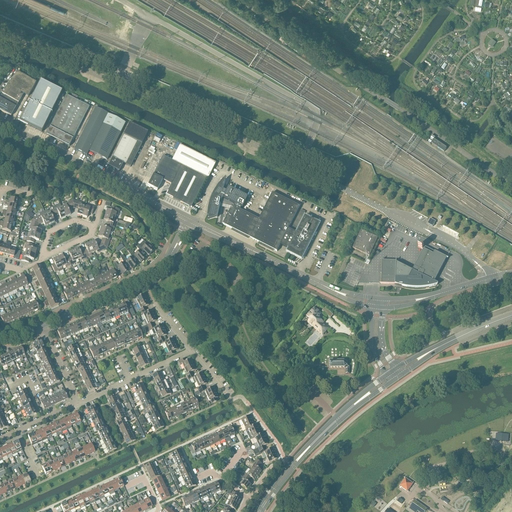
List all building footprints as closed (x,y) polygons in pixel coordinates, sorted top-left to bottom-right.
[(281,37),(279,38),(283,41),(282,43),(284,44),(285,42),(300,53),(302,49),(282,35),(281,37)] [(17,72),(0,95),(0,110),(11,117),(23,94),(28,97),(36,83),(17,72)] [(62,93),(40,82),(24,114),(23,113),(19,121),(41,133),(62,93)] [(50,128),(49,128),(46,135),(58,141),(78,101),(66,96),(50,128)] [(73,140),(89,107),(78,101),(58,141),(69,147),(73,140)] [(95,108),(74,149),(87,156),(89,151),(108,114),(95,108)] [(108,114),(89,151),(89,152),(107,160),(125,123),(108,114)] [(130,168),(142,145),(148,133),(129,124),(123,136),(112,158),(108,166),(119,172),(123,164),(130,168)] [(434,139),(431,143),(444,152),(447,148),(434,139)] [(148,186),(157,191),(162,180),(171,185),(166,196),(191,208),(206,178),(208,179),(216,164),(179,145),(172,161),(163,157),(148,186)] [(208,215),(208,216),(208,222),(208,221),(217,219),(220,204),(232,207),(223,224),(226,226),(256,241),(277,252),(280,245),(290,249),(288,252),(289,252),(296,256),(301,258),(318,224),(306,218),(298,234),(288,229),(300,206),(272,193),(259,220),(240,210),(241,208),(242,209),(248,197),(229,187),(227,192),(224,190),(225,184),(225,182),(226,178),(223,181),(222,182),(221,182),(219,185),(217,188),(215,191),(214,194),(212,197),(211,201),(209,204),(209,205),(209,208),(208,214),(208,215)] [(6,201),(5,203),(18,206),(19,201),(18,201),(18,199),(14,198),(13,199),(10,199),(9,202),(6,201)] [(61,208),(66,217),(70,215),(68,210),(73,208),(73,200),(63,205),(64,206),(61,208)] [(82,216),(82,214),(85,206),(82,205),(83,204),(73,200),(73,208),(78,209),(77,214),(82,216)] [(18,206),(5,203),(4,205),(8,206),(7,209),(16,212),(18,206)] [(60,204),(52,208),(52,210),(55,214),(55,216),(58,215),(61,219),(66,217),(61,208),(60,204)] [(82,214),(82,216),(87,218),(89,213),(92,214),(94,207),(89,206),(88,207),(85,206),(82,214)] [(105,216),(112,218),(115,219),(116,216),(118,217),(120,210),(113,208),(112,212),(107,211),(105,216)] [(55,216),(55,214),(52,210),(47,212),(48,214),(45,215),(50,224),(55,222),(52,217),(55,216)] [(15,217),(2,214),(2,216),(5,217),(4,220),(13,222),(15,217)] [(50,224),(45,215),(43,216),(42,215),(32,219),(38,224),(43,222),(45,227),(50,224)] [(115,219),(112,218),(105,216),(103,221),(108,222),(107,226),(112,227),(114,228),(116,222),(114,222),(115,219)] [(38,224),(32,219),(29,230),(31,230),(30,233),(40,236),(41,231),(36,230),(38,224)] [(428,222),(427,224),(433,227),(434,225),(436,221),(430,219),(428,222)] [(2,230),(11,233),(12,227),(0,224),(0,226),(2,227),(2,230)] [(114,228),(112,227),(107,226),(106,229),(101,227),(100,232),(109,235),(110,233),(112,233),(114,228)] [(378,238),(361,230),(352,248),(370,256),(378,238)] [(109,235),(100,232),(98,237),(103,239),(101,244),(107,249),(110,239),(108,238),(109,235)] [(40,236),(30,233),(29,236),(27,236),(26,242),(33,243),(34,240),(39,241),(40,236)] [(107,249),(101,244),(96,246),(94,241),(89,244),(94,253),(97,252),(97,253),(107,249)] [(144,241),(139,246),(137,243),(135,246),(139,251),(140,251),(141,253),(144,251),(149,256),(149,255),(150,256),(151,254),(151,253),(154,251),(147,244),(146,244),(144,241)] [(25,253),(35,255),(36,250),(31,249),(32,245),(25,243),(24,249),(26,250),(25,253)] [(94,253),(89,244),(84,246),(87,251),(84,252),(87,258),(92,256),(91,254),(94,253)] [(436,284),(436,283),(434,282),(439,272),(446,258),(447,258),(419,244),(418,247),(423,250),(417,261),(412,271),(398,264),(396,264),(396,261),(382,261),(381,284),(399,285),(398,286),(402,287),(408,288),(413,288),(419,288),(425,288),(430,287),(436,286),(436,285),(435,285),(436,283),(436,284)] [(132,257),(133,260),(136,258),(141,263),(146,258),(141,253),(140,251),(139,251),(134,255),(129,248),(126,250),(131,257),(132,258),(132,257)] [(87,258),(84,252),(81,253),(78,249),(73,251),(78,260),(81,259),(81,261),(87,258)] [(78,260),(73,251),(69,253),(71,258),(68,259),(71,266),(76,263),(75,262),(78,260)] [(21,261),(27,263),(28,259),(34,261),(35,255),(25,253),(24,256),(22,255),(21,261)] [(124,263),(126,267),(129,265),(132,270),(138,265),(133,260),(132,257),(132,258),(131,257),(126,261),(122,255),(120,257),(123,263),(124,263)] [(62,256),(58,258),(62,268),(65,266),(65,267),(66,268),(71,266),(68,259),(65,261),(62,256)] [(52,267),(55,273),(58,272),(59,273),(63,271),(58,258),(53,261),(55,265),(52,267)] [(330,259),(324,273),(334,278),(340,268),(334,265),(336,262),(330,259)] [(114,265),(113,265),(116,271),(119,269),(122,274),(123,275),(129,272),(126,267),(124,263),(123,263),(118,266),(116,264),(114,265)] [(31,276),(43,270),(40,265),(32,269),(33,272),(30,273),(31,276)] [(43,270),(31,276),(32,278),(36,276),(37,279),(45,275),(43,270)] [(108,272),(112,280),(117,278),(113,270),(108,272)] [(103,274),(107,282),(112,280),(108,272),(103,274)] [(19,279),(23,288),(28,285),(22,273),(20,275),(21,278),(19,279)] [(107,282),(103,274),(98,276),(102,285),(107,282)] [(36,285),(47,280),(45,275),(37,279),(38,282),(35,283),(36,285)] [(93,279),(97,287),(102,285),(98,276),(93,279)] [(23,288),(19,279),(16,281),(14,277),(12,278),(18,290),(23,288)] [(18,290),(12,278),(10,279),(12,283),(9,284),(13,292),(18,290)] [(97,287),(93,279),(88,281),(92,289),(97,287)] [(41,289),(50,285),(47,280),(36,285),(37,288),(40,286),(41,289)] [(83,283),(83,284),(87,292),(92,289),(88,281),(83,283)] [(13,292),(9,284),(6,285),(5,282),(2,283),(8,295),(13,292)] [(87,292),(83,284),(83,283),(78,286),(82,294),(87,292)] [(40,295),(52,290),(50,285),(41,289),(43,291),(39,293),(40,295)] [(73,288),(74,288),(77,296),(82,294),(78,286),(73,288)] [(77,296),(74,288),(73,288),(68,290),(72,298),(77,296)] [(52,290),(40,295),(41,297),(45,296),(46,299),(54,295),(52,290)] [(63,292),(67,301),(72,298),(68,290),(63,292)] [(45,305),(56,300),(54,295),(46,299),(47,301),(44,303),(45,305)] [(138,304),(147,300),(144,295),(135,299),(138,304)] [(56,300),(45,305),(46,307),(49,306),(50,309),(59,305),(56,300)] [(147,300),(138,304),(140,309),(139,310),(140,313),(146,310),(145,307),(149,306),(147,300)] [(30,303),(34,312),(39,309),(35,301),(30,303)] [(25,306),(29,314),(34,312),(30,303),(25,306)] [(128,313),(124,304),(120,306),(124,315),(128,313)] [(29,314),(25,306),(20,308),(24,316),(29,314)] [(124,315),(120,306),(115,308),(119,317),(124,315)] [(15,310),(19,318),(24,316),(20,308),(15,310)] [(111,310),(112,312),(115,319),(119,317),(115,308),(111,310)] [(322,324),(323,323),(319,319),(319,318),(320,318),(320,317),(319,317),(319,316),(321,314),(315,308),(306,317),(310,320),(308,322),(313,327),(314,326),(317,329),(316,330),(322,335),(328,329),(322,324)] [(322,311),(330,318),(333,315),(326,308),(325,308),(322,311)] [(15,310),(10,312),(14,321),(19,318),(15,310)] [(112,312),(111,310),(107,312),(111,321),(115,319),(112,312)] [(145,320),(154,316),(152,311),(148,313),(146,310),(140,313),(142,316),(143,315),(145,320)] [(5,315),(9,323),(14,321),(10,312),(5,315)] [(111,321),(107,312),(102,314),(106,322),(105,322),(106,323),(111,321)] [(102,314),(102,313),(97,315),(101,324),(105,322),(106,323),(105,322),(106,322),(102,314)] [(9,323),(5,315),(0,317),(4,325),(9,323)] [(101,324),(97,315),(93,317),(97,326),(101,324)] [(148,329),(154,326),(152,323),(156,321),(154,316),(145,320),(147,325),(146,325),(148,329)] [(88,319),(93,328),(97,326),(93,317),(88,319)] [(93,328),(88,319),(84,321),(84,320),(84,321),(88,329),(87,329),(88,330),(93,328)] [(79,322),(83,331),(87,329),(88,329),(84,321),(84,320),(79,322)] [(83,331),(79,322),(75,324),(79,333),(83,331)] [(70,326),(74,335),(79,333),(75,324),(70,326)] [(154,335),(156,334),(164,330),(162,325),(155,329),(154,326),(148,329),(149,332),(151,331),(154,335)] [(66,328),(70,337),(74,335),(70,326),(66,328)] [(70,337),(66,328),(62,330),(66,339),(70,337)] [(143,337),(138,328),(134,331),(138,339),(143,337)] [(66,339),(62,330),(57,332),(61,341),(66,339)] [(158,343),(166,339),(164,337),(167,336),(164,330),(156,334),(158,339),(157,340),(158,343)] [(138,339),(134,331),(129,333),(134,341),(138,339)] [(134,341),(129,333),(125,335),(129,343),(134,341)] [(129,343),(125,335),(121,337),(125,345),(129,343)] [(125,345),(121,337),(116,339),(120,347),(125,345)] [(107,342),(111,350),(115,348),(116,348),(112,341),(112,339),(107,342)] [(116,339),(112,341),(116,348),(115,348),(116,350),(120,347),(116,339)] [(166,349),(175,345),(172,339),(167,342),(166,339),(158,343),(160,346),(164,344),(166,349)] [(33,349),(42,345),(40,340),(33,343),(33,342),(31,343),(33,349)] [(111,350),(107,342),(103,344),(107,352),(111,350)] [(94,346),(94,348),(98,356),(102,354),(98,346),(97,344),(94,346)] [(107,352),(103,344),(98,346),(102,354),(107,352)] [(32,353),(30,354),(31,356),(33,355),(44,350),(42,345),(33,349),(35,352),(32,353)] [(76,345),(67,349),(69,354),(78,350),(76,345)] [(175,345),(166,349),(168,353),(167,354),(169,357),(175,354),(173,351),(177,350),(175,345)] [(141,347),(132,351),(134,355),(143,351),(141,347)] [(25,357),(21,348),(16,350),(22,362),(23,361),(22,358),(25,357)] [(89,350),(93,359),(98,356),(94,348),(89,350)] [(22,362),(16,350),(12,352),(16,361),(19,360),(20,362),(22,362)] [(38,358),(47,354),(44,350),(33,355),(34,356),(36,355),(38,358)] [(71,358),(80,354),(78,350),(69,354),(71,358)] [(136,360),(145,356),(143,351),(134,355),(136,360)] [(16,361),(12,352),(7,354),(13,366),(14,365),(13,363),(16,361)] [(13,366),(7,354),(3,357),(7,365),(10,364),(11,367),(13,366)] [(37,364),(49,359),(47,354),(38,358),(39,361),(37,363),(37,364)] [(73,362),(82,358),(80,354),(71,358),(73,362)] [(138,364),(147,360),(145,356),(136,360),(138,364)] [(75,367),(84,363),(82,358),(73,362),(75,367)] [(42,368),(51,363),(49,359),(37,364),(38,366),(40,364),(42,368)] [(184,369),(193,365),(190,360),(186,362),(185,359),(179,362),(180,365),(182,364),(184,369)] [(147,360),(138,364),(141,369),(149,365),(147,360)] [(344,361),(330,361),(330,368),(345,368),(345,367),(346,368),(346,369),(346,374),(349,374),(349,367),(347,366),(347,362),(344,361)] [(42,373),(53,368),(51,363),(42,368),(43,371),(41,372),(42,373)] [(87,367),(87,366),(86,367),(84,363),(75,367),(77,371),(78,371),(86,367),(87,367)] [(187,378),(192,375),(191,372),(195,370),(193,365),(184,369),(186,374),(185,375),(187,378)] [(81,375),(89,371),(87,367),(86,367),(78,371),(77,371),(79,371),(81,375)] [(46,377),(55,373),(53,368),(42,373),(42,375),(45,374),(46,377)] [(83,379),(91,375),(89,371),(81,375),(83,379)] [(154,381),(163,377),(161,372),(152,376),(154,381)] [(46,383),(57,377),(55,373),(46,377),(48,380),(45,381),(46,383)] [(196,383),(204,379),(202,374),(194,378),(192,375),(187,378),(188,381),(192,379),(194,384),(196,383)] [(85,384),(93,380),(91,375),(83,379),(85,384)] [(51,386),(55,384),(60,382),(57,377),(46,383),(46,384),(49,383),(51,386)] [(156,385),(165,381),(163,377),(154,381),(156,385)] [(198,391),(204,389),(203,386),(207,384),(204,379),(196,383),(198,388),(197,388),(198,391)] [(87,388),(95,384),(93,380),(85,384),(87,388)] [(158,390),(167,385),(165,381),(156,385),(158,390)] [(95,384),(87,388),(89,393),(98,389),(95,384)] [(142,384),(133,388),(135,393),(144,389),(142,384)] [(160,394),(169,390),(167,385),(158,390),(160,394)] [(207,397),(215,393),(213,388),(205,391),(204,389),(198,391),(200,394),(204,392),(207,397)] [(66,393),(64,390),(62,391),(61,389),(58,391),(59,393),(63,402),(68,399),(65,393),(66,393)] [(144,389),(135,393),(137,397),(146,393),(144,389)] [(169,390),(160,394),(162,399),(171,394),(169,390)] [(16,401),(27,396),(25,391),(16,395),(17,398),(15,400),(16,401)] [(58,404),(53,392),(51,393),(52,396),(49,397),(53,406),(58,404)] [(53,392),(58,404),(63,402),(59,393),(55,394),(54,392),(53,392)] [(146,393),(137,397),(139,402),(148,398),(146,393)] [(218,402),(216,399),(218,398),(215,393),(207,397),(209,402),(208,402),(209,405),(218,402)] [(20,404),(29,400),(27,396),(16,401),(16,403),(19,401),(20,404)] [(53,406),(49,397),(47,398),(45,396),(44,397),(45,399),(45,400),(49,408),(53,406)] [(107,400),(107,401),(109,405),(118,401),(116,396),(107,400)] [(45,399),(44,397),(42,397),(43,400),(40,402),(44,410),(49,408),(45,400),(45,399)] [(141,406),(150,402),(148,398),(139,402),(141,406)] [(198,407),(194,399),(189,401),(193,409),(198,407)] [(20,410),(31,405),(29,400),(20,404),(22,408),(19,409),(20,410)] [(111,409),(120,405),(118,401),(109,405),(111,409)] [(193,409),(189,401),(184,403),(188,412),(193,409)] [(150,402),(141,406),(143,411),(145,410),(152,406),(150,402)] [(188,412),(184,403),(180,405),(184,414),(188,412)] [(31,405),(20,410),(21,412),(23,411),(25,414),(33,410),(31,405)] [(113,414),(122,410),(120,405),(111,409),(113,414)] [(184,414),(180,405),(175,408),(179,416),(184,414)] [(95,406),(86,410),(88,415),(97,411),(95,406)] [(145,410),(147,414),(155,410),(153,406),(152,406),(145,410)] [(179,416),(175,408),(170,410),(174,418),(179,416)] [(27,419),(30,418),(29,417),(36,415),(33,410),(25,414),(27,419)] [(122,410),(113,414),(115,418),(124,414),(122,410)] [(149,419),(157,415),(155,410),(147,414),(149,419)] [(174,418),(170,410),(165,412),(169,421),(174,418)] [(90,419),(99,415),(97,411),(88,415),(90,419)] [(81,422),(77,414),(72,417),(75,424),(81,422)] [(117,422),(117,423),(117,422),(125,419),(126,419),(124,414),(115,418),(117,422)] [(99,415),(90,419),(92,424),(101,419),(99,415)] [(157,415),(149,419),(151,423),(159,419),(157,415)] [(0,425),(7,422),(6,419),(8,418),(7,416),(0,419),(0,425)] [(67,419),(71,427),(75,424),(72,417),(67,419)] [(243,426),(252,422),(249,417),(240,421),(243,426)] [(71,427),(67,419),(62,421),(66,429),(71,427)] [(101,419),(92,424),(94,428),(103,424),(101,419)] [(127,423),(125,419),(117,422),(117,423),(117,422),(116,423),(118,427),(127,423)] [(159,419),(151,423),(153,427),(161,423),(159,419)] [(67,431),(66,429),(62,421),(57,424),(61,431),(62,433),(67,431)] [(7,429),(10,428),(7,422),(0,425),(0,430),(0,431),(7,428),(7,429)] [(254,427),(254,426),(252,422),(243,426),(245,431),(247,430),(254,427)] [(120,432),(129,428),(127,423),(118,427),(120,432)] [(161,423),(153,427),(155,432),(163,428),(161,423)] [(57,424),(52,426),(56,433),(57,436),(62,434),(62,433),(61,431),(57,424)] [(103,424),(94,428),(96,432),(97,432),(98,432),(105,428),(103,424)] [(245,431),(247,436),(258,431),(256,425),(254,426),(254,427),(247,430),(245,431)] [(47,428),(51,436),(56,433),(52,426),(47,428)] [(99,436),(108,432),(106,427),(105,428),(98,432),(97,432),(99,436)] [(235,436),(231,427),(225,430),(230,438),(235,436)] [(47,428),(43,430),(46,438),(47,440),(48,441),(52,438),(51,436),(47,428)] [(122,436),(131,432),(129,428),(120,432),(122,436)] [(38,433),(42,442),(47,440),(46,438),(43,430),(38,433)] [(230,438),(225,430),(221,432),(225,441),(230,438)] [(258,431),(247,436),(250,441),(252,440),(252,439),(252,440),(254,439),(254,438),(261,435),(260,435),(258,431)] [(108,432),(99,436),(101,441),(110,436),(108,432)] [(124,440),(133,436),(131,432),(122,436),(124,440)] [(225,441),(221,432),(216,434),(220,443),(225,441)] [(42,442),(38,433),(33,435),(37,444),(42,442)] [(220,443),(216,434),(211,436),(215,445),(220,443)] [(252,439),(252,440),(254,445),(256,444),(256,443),(265,439),(263,434),(260,435),(261,435),(254,438),(254,439),(252,440),(252,439)] [(495,441),(502,442),(508,442),(508,435),(505,435),(504,435),(503,435),(502,434),(496,434),(495,441)] [(28,437),(32,447),(37,444),(33,435),(28,437)] [(103,445),(112,441),(110,436),(101,441),(103,445)] [(127,445),(135,441),(133,436),(124,440),(127,445)] [(215,445),(211,436),(206,439),(210,447),(215,445)] [(210,447),(206,439),(201,441),(205,450),(210,447)] [(268,444),(265,439),(256,443),(256,444),(259,448),(258,449),(259,452),(265,449),(264,446),(268,444)] [(105,449),(114,445),(112,441),(103,445),(105,449)] [(205,450),(201,441),(196,443),(200,452),(205,450)] [(22,452),(18,442),(13,444),(17,454),(22,452)] [(195,453),(195,454),(200,452),(196,443),(191,446),(192,447),(189,449),(192,455),(195,453)] [(17,454),(13,444),(8,447),(11,455),(12,456),(17,454)] [(95,452),(91,445),(86,447),(90,455),(95,452)] [(116,450),(116,448),(114,445),(105,449),(108,454),(116,450)] [(3,449),(6,457),(11,455),(8,447),(3,449)] [(75,449),(76,452),(80,459),(85,457),(81,449),(80,447),(75,449)] [(90,455),(86,447),(81,449),(85,457),(90,455)] [(266,458),(275,454),(272,449),(266,452),(265,449),(259,452),(260,455),(264,453),(266,458)] [(173,460),(181,456),(179,451),(170,455),(173,460)] [(80,459),(76,452),(71,454),(75,461),(80,459)] [(75,461),(71,454),(67,456),(70,464),(75,461)] [(275,454),(266,458),(268,463),(277,459),(275,454)] [(61,458),(65,466),(70,464),(67,456),(61,458)] [(175,464),(183,460),(181,456),(173,460),(175,464)] [(57,461),(58,464),(60,468),(65,466),(61,458),(57,461)] [(183,460),(175,464),(177,468),(185,464),(183,460)] [(52,463),(51,461),(46,463),(50,473),(55,470),(52,463)] [(60,468),(58,464),(57,461),(52,463),(55,470),(60,468)] [(41,466),(45,475),(50,473),(46,463),(41,466)] [(147,472),(155,468),(153,463),(145,467),(147,472)] [(256,464),(254,463),(252,466),(253,466),(250,470),(258,476),(261,472),(257,469),(259,467),(256,464)] [(187,469),(185,464),(177,468),(177,469),(175,469),(176,471),(177,470),(179,473),(187,469)] [(149,476),(157,472),(155,468),(147,472),(149,476)] [(181,477),(189,473),(187,469),(179,473),(181,477)] [(258,476),(250,470),(247,475),(246,474),(244,477),(249,481),(251,478),(254,481),(258,476)] [(157,472),(149,476),(151,481),(160,476),(157,472)] [(411,498),(414,496),(414,494),(408,490),(412,485),(414,487),(420,480),(415,477),(411,483),(407,480),(408,477),(401,472),(398,476),(404,480),(401,485),(398,483),(393,490),(397,493),(401,487),(406,491),(404,493),(411,498)] [(183,481),(191,477),(189,473),(181,477),(183,481)] [(21,477),(25,484),(30,482),(27,474),(21,477)] [(25,484),(21,477),(17,479),(20,486),(25,484)] [(185,486),(193,482),(191,477),(183,481),(185,486)] [(249,481),(244,477),(242,479),(243,480),(239,485),(247,490),(251,486),(247,483),(249,481)] [(155,487),(163,483),(161,478),(152,482),(155,487)] [(20,486),(17,479),(12,481),(15,489),(20,486)] [(115,482),(118,490),(124,487),(120,479),(115,482)] [(15,489),(12,481),(7,483),(10,491),(15,489)] [(118,490),(115,482),(110,484),(113,492),(118,490)] [(193,482),(185,486),(187,490),(196,486),(193,482)] [(212,484),(216,494),(220,492),(221,493),(224,491),(226,488),(221,484),(218,486),(216,482),(212,484)] [(10,491),(7,483),(2,486),(5,493),(10,491)] [(163,483),(155,487),(157,492),(165,488),(163,483)] [(110,484),(105,486),(109,494),(110,496),(114,494),(113,492),(110,484)] [(216,494),(212,484),(207,486),(211,496),(216,494)] [(109,494),(105,486),(100,488),(104,496),(105,498),(110,496),(109,494)] [(213,498),(211,496),(207,486),(203,488),(207,498),(208,500),(213,498)] [(95,491),(100,501),(105,498),(104,496),(100,488),(95,491)] [(165,488),(157,492),(159,497),(168,493),(165,488)] [(207,498),(203,488),(198,490),(203,500),(207,498)] [(203,500),(198,490),(194,492),(198,502),(203,500)] [(100,501),(95,491),(90,493),(95,503),(100,501)] [(198,502),(194,492),(190,494),(194,504),(198,502)] [(229,501),(238,505),(240,500),(236,498),(238,495),(232,492),(230,496),(231,496),(229,501)] [(95,503),(90,493),(85,495),(90,505),(95,503)] [(168,493),(159,497),(162,502),(170,498),(168,493)] [(194,504),(190,494),(185,497),(190,506),(194,504)] [(90,505),(85,495),(80,497),(84,505),(85,507),(90,505)] [(84,505),(80,497),(76,500),(79,508),(80,510),(85,507),(84,505)] [(190,506),(185,497),(181,499),(185,508),(190,506)] [(143,502),(147,510),(152,507),(147,499),(143,502)] [(79,508),(76,500),(71,502),(74,510),(79,508)] [(235,510),(238,505),(229,501),(227,506),(225,505),(223,508),(224,508),(230,511),(231,508),(235,510)] [(71,502),(66,504),(69,511),(74,511),(75,511),(74,510),(71,502)] [(143,511),(147,510),(143,502),(138,504),(142,511),(143,511)] [(415,503),(412,506),(420,511),(422,511),(424,510),(415,503)]
